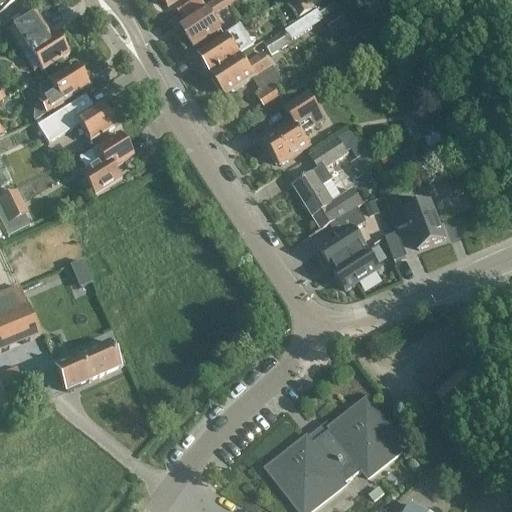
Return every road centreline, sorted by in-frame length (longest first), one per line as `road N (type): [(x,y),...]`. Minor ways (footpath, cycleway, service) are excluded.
road 1 (residential): [(313,323),(103,0)]
road 2 (unclassified): [(168,485),(291,368),(313,323)]
road 3 (unclassified): [(313,323),(369,320),(511,258)]
